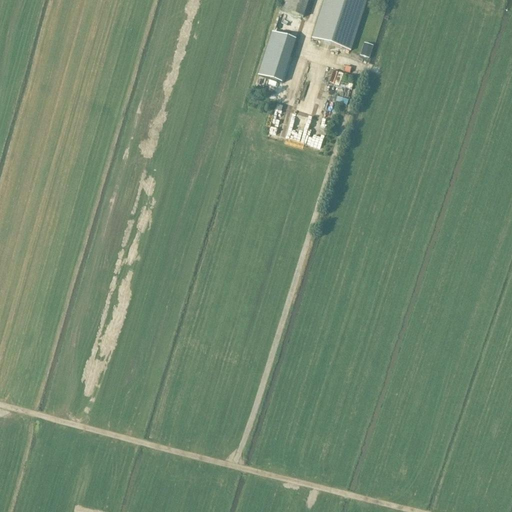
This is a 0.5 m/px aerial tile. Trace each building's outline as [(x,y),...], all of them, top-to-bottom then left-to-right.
[(303,19),(308,0),(282,0),(279,11),(303,19)] [(324,0),(312,40),(350,52),(366,0),(324,0)] [(272,34),(258,77),(281,85),(295,42),(272,34)] [(373,48),(364,45),(360,57),(369,60),(373,48)] [(350,91),(352,80),(332,76),(330,86),(350,91)]
